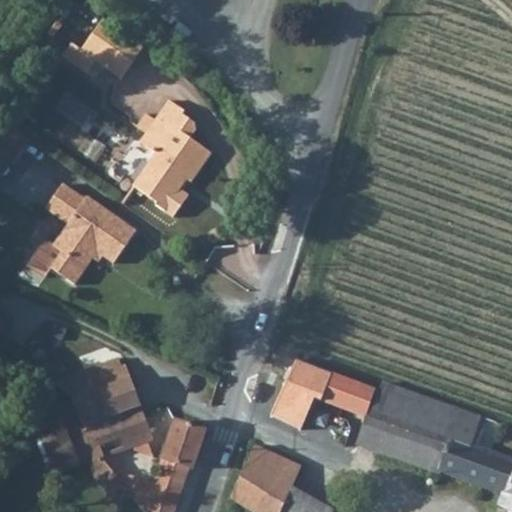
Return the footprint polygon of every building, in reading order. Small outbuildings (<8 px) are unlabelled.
[(120,79),(145,47),(105,19),(82,48),(73,41),(63,54),(86,72),(95,60),(120,79)] [(169,101),(158,116),(155,121),(145,114),(136,128),(146,135),(138,145),(153,156),(132,186),(167,210),(188,180),(191,183),(211,154),(190,139),(195,131),(194,123),(182,115),(185,112),(169,101)] [(4,122),(0,127),(0,157),(14,167),(32,142),(4,122)] [(68,228),(86,202),(63,186),(45,212),(68,228)] [(136,234),(88,200),(86,202),(68,228),(53,250),(62,256),(51,272),(74,288),(98,256),(113,267),(136,234)] [(49,247),(44,248),(29,270),(45,281),(51,272),(62,256),(53,250),(49,247)] [(508,511),(511,511),(511,464),(477,450),(479,444),(487,419),(382,382),(379,391),(369,416),(367,415),(375,389),(294,360),(272,416),(302,431),(315,401),(365,421),(355,446),(500,497),(497,506),(509,510),(508,511)] [(86,373),(94,394),(127,382),(119,361),(86,373)] [(154,441),(131,381),(127,382),(94,394),(74,402),(82,424),(97,462),(104,459),(117,476),(124,471),(114,456),(154,441)] [(162,462),(190,472),(193,473),(206,433),(176,423),(162,462)] [(82,424),(37,441),(51,476),(78,466),(79,469),(92,464),(104,481),(117,476),(104,459),(97,462),(82,424)] [(255,445),(230,500),(250,511),(337,511),(293,485),(300,466),(255,445)] [(144,510),(149,511),(176,511),(190,472),(162,462),(155,485),(138,479),(133,496),(144,510)]
